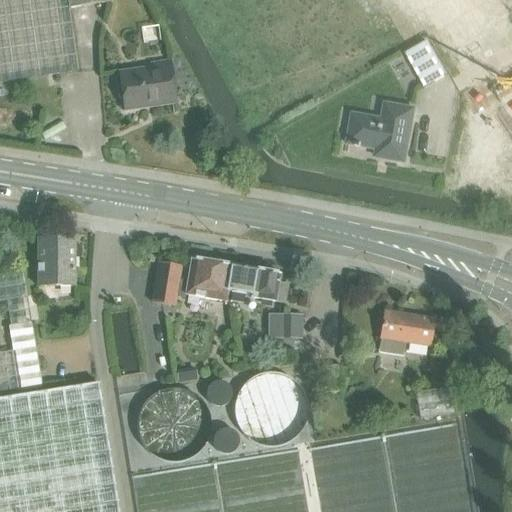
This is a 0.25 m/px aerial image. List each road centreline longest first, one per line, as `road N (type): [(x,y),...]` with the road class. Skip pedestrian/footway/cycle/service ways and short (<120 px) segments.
road 1 (unclassified): [(123,511),(94,329),(100,189)]
road 2 (primary): [(391,245),(100,189)]
road 3 (primary): [(391,245),(511,303)]
road 4 (primary): [(511,276),(391,245)]
